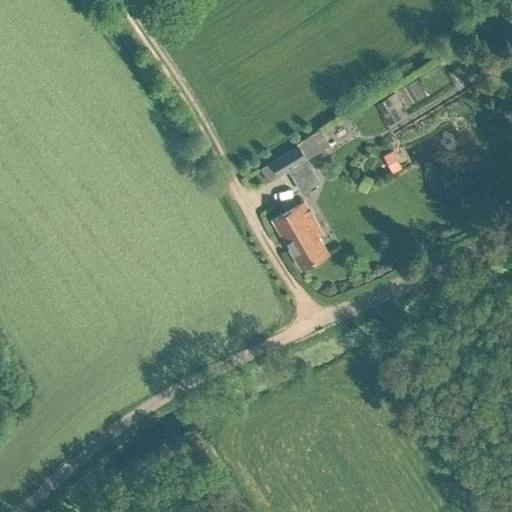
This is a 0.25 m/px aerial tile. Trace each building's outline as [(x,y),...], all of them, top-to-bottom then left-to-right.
[(386,96),(376,101),(389,124),(399,119),(386,96)] [(308,152),(330,139),(320,124),(299,137),(308,152)] [(286,169),(305,157),(296,142),(269,160),(278,174),(286,169)] [(382,156),(391,173),(400,168),(391,151),(382,156)] [(318,178),(305,157),(286,169),(300,190),(318,178)] [(300,265),(327,250),(318,234),(322,231),(306,200),(274,218),(300,265)]
